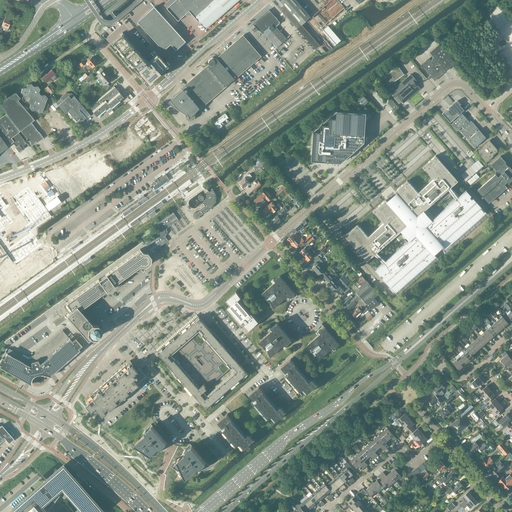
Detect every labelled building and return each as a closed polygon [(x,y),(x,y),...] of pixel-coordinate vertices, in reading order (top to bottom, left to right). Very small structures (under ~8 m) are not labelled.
[(164,6),(178,21),(186,15),(191,16),(192,15),(206,30),(239,0),(170,0),(169,1),(164,6)] [(293,26),(295,25),(316,49),(320,45),(302,25),(311,17),(295,0),(274,0),(273,1),(291,22),(290,23),(293,26)] [(166,49),(171,45),(177,50),(186,42),(155,7),(138,22),(159,45),(166,49)] [(268,37),(277,48),(287,39),(276,27),(281,23),(269,10),(253,24),(263,35),(265,34),(268,37)] [(5,19),(2,26),(8,29),(11,22),(5,19)] [(328,26),(323,30),(322,31),(336,46),(341,41),(328,26)] [(184,113),(186,117),(186,118),(187,119),(187,120),(188,120),(188,121),(189,121),(190,121),(191,121),(192,121),(193,121),(193,120),(194,120),(194,119),(195,119),(195,118),(195,117),(195,116),(195,115),(194,114),(199,110),(199,111),(234,81),(262,57),(243,35),(226,50),(216,59),(215,60),(214,59),(213,59),(212,59),(212,58),(212,59),(211,59),(210,61),(209,61),(210,61),(209,62),(210,63),(210,64),(209,65),(205,69),(201,72),(181,89),(182,88),(183,90),(174,97),(185,110),(183,112),(184,113)] [(120,36),(112,43),(124,55),(125,57),(136,70),(137,70),(138,71),(138,72),(140,73),(139,73),(140,74),(141,75),(141,76),(142,76),(143,77),(144,79),(147,82),(148,83),(148,82),(150,81),(151,79),(152,80),(152,79),(153,78),(154,78),(154,77),(155,76),(156,76),(157,74),(157,75),(158,74),(159,73),(160,72),(161,71),(162,71),(163,69),(163,70),(164,69),(165,68),(166,67),(165,67),(167,66),(167,65),(166,65),(166,64),(157,54),(148,62),(147,60),(143,63),(140,59),(136,55),(133,51),(131,49),(127,45),(127,44),(124,41),(124,40),(120,36)] [(85,44),(70,54),(99,93),(73,112),(83,126),(116,102),(117,101),(119,99),(119,98),(120,97),(120,95),(120,93),(119,91),(119,90),(85,44)] [(431,61),(431,62),(435,66),(441,65),(446,71),(453,65),(456,63),(444,50),(439,45),(430,53),(433,56),(432,59),(431,61)] [(429,76),(430,76),(431,76),(435,81),(443,73),(440,70),(439,70),(438,70),(438,68),(436,68),(428,59),(421,65),(429,74),(429,76)] [(66,61),(18,96),(53,138),(58,134),(63,141),(77,130),(52,96),(78,76),(66,61)] [(398,68),(396,69),(380,81),(385,88),(389,85),(393,83),(404,75),(398,68)] [(421,76),(424,80),(426,78),(417,68),(415,70),(421,76)] [(393,83),(389,85),(391,87),(390,87),(391,88),(392,88),(393,88),(394,88),(394,87),(395,88),(393,90),(392,90),(394,93),(392,95),(399,104),(401,101),(403,103),(406,101),(408,99),(419,90),(420,89),(419,87),(417,85),(419,84),(411,75),(411,74),(405,79),(396,87),(396,86),(396,85),(396,84),(395,84),(395,83),(394,83),(393,83)] [(374,94),(372,95),(383,107),(386,104),(376,92),(375,93),(374,91),(372,93),(374,94)] [(356,97),(364,106),(369,101),(361,93),(356,97)] [(0,165),(13,156),(0,139),(0,135),(8,130),(29,159),(51,142),(26,108),(16,94),(0,105),(0,165)] [(388,103),(395,111),(399,108),(392,100),(388,103)] [(456,102),(442,114),(450,123),(464,110),(460,106),(461,105),(458,102),(458,101),(457,101),(456,102)] [(312,161),(341,163),(364,143),(366,113),(337,112),(314,132),(312,161)] [(213,122),(216,125),(219,129),(223,126),(221,123),(229,117),(226,113),(221,116),(216,120),(213,122)] [(486,138),(481,132),(472,121),(470,123),(463,114),(451,125),(455,129),(457,132),(462,127),(463,128),(460,131),(475,148),(486,138)] [(72,161),(44,181),(54,194),(117,149),(126,161),(144,149),(143,147),(149,143),(138,127),(133,131),(131,129),(76,168),(72,161)] [(478,151),(479,152),(478,153),(487,163),(494,157),(493,156),(498,151),(489,141),(478,151)] [(384,223),(369,237),(358,225),(345,236),(367,261),(375,254),(383,263),(377,269),(384,277),(382,278),(395,292),(436,256),(434,254),(443,246),(445,248),(486,212),(473,198),(472,199),(465,191),(458,197),(451,188),(458,181),(436,156),(423,167),(434,179),(418,193),(408,181),(395,192),(397,194),(392,198),(388,202),(386,200),(374,211),(384,223)] [(495,172),(495,175),(477,190),(489,204),(507,188),(504,185),(508,182),(509,183),(511,179),(511,169),(509,166),(508,167),(505,164),(506,163),(500,156),(491,165),(497,171),(495,172)] [(478,161),(461,176),(466,182),(484,167),(478,161)] [(239,183),(244,189),(250,183),(248,181),(252,177),(250,174),(245,178),(245,177),(239,183)] [(379,174),(377,176),(385,185),(387,183),(379,174)] [(476,174),(467,182),(471,186),(480,178),(476,174)] [(159,181),(157,179),(154,181),(155,182),(152,184),(153,185),(151,185),(154,189),(157,187),(157,188),(162,185),(161,184),(166,181),(163,177),(159,181)] [(255,185),(247,192),(251,196),(257,191),(256,190),(262,185),(257,179),(253,182),(255,185)] [(372,179),(370,181),(378,191),(381,189),(372,179)] [(281,188),(277,192),(279,194),(287,187),(284,184),(281,187),(281,188)] [(203,200),(204,202),(210,209),(211,208),(212,207),(213,206),(213,205),(214,204),(215,202),(215,201),(215,200),(216,199),(216,198),(215,197),(215,196),(215,195),(215,194),(214,192),(212,190),(203,196),(204,197),(204,198),(204,199),(203,200)] [(268,201),(273,197),(266,190),(261,194),(262,194),(254,201),(258,205),(266,199),(268,201)] [(0,245),(13,263),(14,264),(41,244),(31,230),(51,216),(34,192),(30,195),(27,192),(24,195),(22,196),(18,198),(20,200),(18,201),(16,200),(12,203),(7,197),(2,200),(0,196),(0,245)] [(210,209),(204,202),(203,203),(205,206),(195,214),(194,214),(194,215),(194,216),(194,217),(195,217),(195,218),(196,218),(197,218),(210,209)] [(276,202),(274,204),(273,203),(272,202),(264,209),(262,211),(264,212),(266,215),(269,212),(269,213),(270,213),(270,214),(271,214),(272,214),(273,213),(278,209),(281,206),(278,203),(276,202)] [(271,221),(276,226),(282,221),(279,218),(283,214),(283,215),(289,210),(288,210),(285,206),(280,211),(281,212),(274,218),(271,221)] [(158,233),(158,234),(159,235),(160,235),(161,235),(162,235),(163,235),(164,236),(165,236),(166,235),(166,234),(167,233),(167,232),(167,231),(166,230),(165,229),(178,220),(172,212),(171,211),(155,223),(159,229),(158,230),(158,231),(158,232),(158,233)] [(301,224),(293,231),(295,233),(297,232),(303,227),(301,224)] [(292,244),(300,236),(299,235),(298,236),(295,233),(293,231),(288,236),(290,238),(288,239),(288,240),(289,242),(290,242),(292,244)] [(158,234),(145,243),(151,252),(168,241),(165,236),(164,236),(163,235),(162,235),(161,235),(160,235),(159,235),(158,234)] [(304,240),(306,243),(313,237),(310,234),(304,240)] [(302,238),(300,236),(292,244),(293,245),(293,246),(294,248),(295,248),(296,248),(301,244),(303,246),(306,243),(302,238)] [(0,280),(14,271),(10,265),(13,263),(0,245),(0,280)] [(309,245),(300,252),(302,254),(301,255),(301,256),(302,257),(303,258),(304,257),(312,250),(313,249),(310,247),(309,245)] [(66,303),(71,310),(78,310),(108,288),(108,289),(109,289),(110,289),(110,288),(111,288),(111,287),(111,286),(140,265),(145,266),(149,263),(150,258),(147,254),(143,253),(140,249),(66,303)] [(312,250),(304,257),(305,258),(304,259),(307,262),(313,257),(316,254),(312,250)] [(316,258),(318,260),(325,253),(323,251),(322,252),(318,256),(316,258)] [(344,262),(350,269),(354,266),(347,259),(344,262)] [(313,269),(316,272),(322,267),(317,261),(313,265),(315,267),(313,269)] [(321,274),(325,278),(332,272),(330,269),(329,270),(324,265),(322,267),(316,272),(319,276),(321,274)] [(326,284),(329,288),(338,280),(333,275),(334,274),(332,272),(325,278),(328,282),(326,284)] [(297,296),(294,292),(295,292),(294,292),(280,276),(280,275),(274,279),(274,280),(276,282),(262,293),(268,298),(271,301),(274,308),(275,308),(274,308),(288,296),(291,300),(298,296),(298,295),(297,296)] [(352,296),(355,300),(356,301),(357,301),(358,303),(358,302),(363,308),(365,306),(368,310),(369,310),(371,309),(372,307),(373,306),(375,308),(374,307),(379,304),(374,298),(378,294),(366,281),(362,276),(353,284),(359,290),(354,294),(352,296)] [(348,287),(340,279),(338,280),(329,288),(332,291),(334,289),(339,295),(348,287)] [(351,290),(354,294),(359,290),(353,284),(349,287),(351,290)] [(228,308),(241,323),(242,322),(249,330),(259,321),(254,316),(253,317),(238,300),(241,297),(236,291),(236,292),(227,300),(231,305),(228,308)] [(345,306),(346,306),(350,302),(351,303),(355,300),(352,296),(351,295),(348,298),(347,297),(341,302),(345,306)] [(350,302),(346,306),(347,306),(346,307),(350,311),(356,305),(358,308),(352,313),(353,315),(353,316),(355,318),(355,317),(356,318),(359,315),(359,316),(363,313),(363,314),(368,310),(365,306),(363,308),(358,302),(358,303),(357,301),(356,301),(355,300),(351,303),(350,302)] [(92,325),(78,310),(71,310),(66,315),(86,338),(88,340),(88,339),(89,338),(91,337),(96,337),(100,334),(100,333),(101,333),(102,333),(102,332),(102,331),(102,330),(101,330),(100,329),(97,325),(92,325)] [(244,369),(198,316),(157,352),(194,394),(206,409),(247,373),(244,369)] [(502,316),(498,320),(505,327),(507,326),(507,325),(509,324),(506,321),(508,319),(507,318),(506,317),(505,316),(503,317),(502,316)] [(498,320),(495,323),(501,330),(503,328),(504,329),(504,328),(505,327),(498,320)] [(271,327),(271,328),(272,329),(259,341),(265,346),(268,349),(271,356),(272,356),(271,355),(285,344),(286,346),(287,346),(292,340),(291,340),(277,324),(278,324),(277,323),(271,327)] [(332,348),(335,350),(339,344),(339,343),(325,327),(322,324),(322,323),(317,329),(320,333),(307,345),(306,345),(313,350),(315,352),(319,360),(319,359),(332,348)] [(495,323),(491,326),(498,334),(502,331),(501,330),(495,323)] [(491,326),(488,329),(494,336),(496,335),(498,334),(491,326)] [(488,329),(484,332),(491,340),(495,337),(488,329)] [(0,364),(30,381),(31,382),(31,381),(31,380),(32,380),(32,379),(32,378),(33,378),(33,377),(34,376),(35,376),(36,375),(37,375),(38,375),(39,374),(41,374),(43,374),(44,374),(45,375),(47,375),(48,374),(81,345),(76,339),(72,335),(70,337),(69,338),(62,330),(29,359),(9,349),(4,359),(2,358),(0,361),(0,364)] [(484,332),(480,335),(487,343),(489,341),(489,342),(491,340),(484,332)] [(479,337),(477,339),(484,346),(485,345),(487,343),(480,335),(479,334),(477,335),(479,337)] [(473,338),(472,340),(473,342),(480,349),(482,347),(482,348),(484,346),(477,339),(475,340),(473,338)] [(471,343),(470,345),(477,353),(478,351),(480,349),(473,342),(472,340),(470,341),(471,343)] [(470,345),(466,348),(467,350),(468,350),(473,355),(475,354),(477,353),(470,345)] [(463,350),(462,351),(464,353),(471,361),(475,358),(473,356),(473,355),(468,350),(467,350),(466,348),(463,350)] [(499,361),(503,365),(511,358),(506,352),(502,355),(504,357),(499,361)] [(464,353),(460,356),(467,364),(469,362),(469,363),(471,361),(464,353)] [(460,356),(457,359),(464,367),(465,366),(467,364),(460,356)] [(503,365),(506,368),(511,362),(511,359),(511,358),(511,356),(511,358),(503,365)] [(312,379),(310,381),(309,382),(294,365),(296,364),(291,359),(281,367),(288,375),(286,376),(300,391),(303,388),(307,393),(306,394),(318,384),(318,383),(317,384),(312,379)] [(457,359),(453,363),(460,370),(462,368),(462,369),(464,367),(457,359)] [(132,366),(133,365),(130,361),(85,399),(86,400),(86,399),(86,402),(88,405),(93,410),(94,408),(101,416),(136,386),(135,385),(145,376),(139,369),(137,371),(132,366)] [(472,378),(467,383),(470,386),(473,384),(476,388),(484,380),(480,375),(476,379),(474,377),(472,378)] [(437,394),(429,401),(430,403),(430,404),(431,406),(432,405),(433,406),(437,402),(440,405),(444,402),(439,397),(441,396),(439,393),(445,388),(443,385),(441,383),(434,390),(435,391),(437,394)] [(281,407),(278,410),(263,393),(264,391),(259,386),(249,395),(256,402),(255,403),(268,419),(272,416),(276,420),(274,421),(275,422),(287,411),(286,411),(286,412),(281,407)] [(476,392),(474,393),(480,400),(483,397),(491,390),(487,386),(484,388),(482,386),(476,392)] [(483,401),(487,405),(488,405),(494,400),(492,398),(495,395),(491,390),(483,397),(485,399),(483,401)] [(445,401),(448,405),(454,400),(452,396),(445,401)] [(490,407),(492,410),(499,403),(495,398),(494,400),(488,405),(487,405),(486,407),(488,409),(490,407)] [(499,403),(492,410),(494,412),(492,413),(496,418),(502,413),(500,410),(503,408),(499,403)] [(443,408),(438,412),(444,419),(453,411),(450,408),(447,405),(443,408)] [(471,405),(460,415),(463,418),(470,413),(473,410),(475,408),(471,405)] [(471,415),(476,421),(479,418),(474,412),(471,415)] [(395,417),(402,424),(409,418),(404,413),(402,415),(400,413),(395,417)] [(237,446),(239,445),(240,443),(244,448),(243,449),(255,439),(254,439),(249,434),(247,436),(246,437),(231,420),(232,419),(228,414),(218,422),(224,430),(223,431),(237,446)] [(498,418),(493,422),(496,426),(500,422),(504,426),(499,430),(501,432),(503,430),(509,425),(507,423),(511,420),(511,419),(508,414),(507,415),(507,414),(500,420),(498,418)] [(460,417),(450,425),(458,434),(467,426),(465,423),(460,417)] [(402,424),(408,431),(413,427),(411,425),(413,423),(409,418),(402,424)] [(134,444),(141,448),(143,451),(147,458),(159,448),(160,446),(162,448),(164,447),(169,444),(168,444),(167,442),(153,426),(151,424),(152,424),(151,424),(145,432),(146,434),(135,444),(134,444)] [(509,433),(511,435),(511,433),(511,425),(511,426),(509,424),(509,425),(503,430),(507,434),(509,433)] [(0,443),(5,439),(9,443),(14,439),(12,437),(14,435),(11,432),(9,434),(2,425),(0,426),(0,443)] [(408,431),(415,439),(422,433),(417,427),(415,429),(413,427),(408,431)] [(387,428),(382,433),(388,440),(391,437),(395,441),(397,439),(387,428)] [(382,433),(377,437),(386,448),(388,446),(385,443),(388,440),(382,433)] [(422,433),(415,439),(421,446),(426,442),(424,440),(426,438),(422,433)] [(377,437),(371,442),(378,449),(381,447),(384,450),(386,448),(377,437)] [(371,442),(366,447),(376,457),(378,456),(375,452),(378,449),(371,442)] [(475,442),(469,447),(473,453),(479,448),(482,452),(487,447),(489,445),(487,442),(485,444),(484,444),(482,442),(478,445),(475,442)] [(497,446),(505,455),(507,454),(509,452),(501,443),(497,446)] [(174,463),(173,464),(179,467),(183,473),(186,478),(198,468),(201,471),(210,466),(210,465),(209,466),(206,462),(207,462),(206,462),(192,446),(192,445),(192,446),(191,444),(189,445),(186,450),(187,452),(174,463)] [(366,447),(361,451),(367,458),(370,456),(373,460),(376,457),(366,447)] [(361,451),(356,456),(365,467),(367,465),(364,461),(367,458),(361,451)] [(365,467),(356,456),(350,460),(357,468),(360,465),(363,469),(365,467)] [(485,466),(487,468),(490,466),(491,467),(494,465),(492,463),(494,462),(490,457),(487,460),(486,459),(482,463),(485,466)] [(491,473),(495,478),(506,469),(499,461),(496,464),(492,468),(494,470),(491,473)] [(341,469),(343,471),(349,478),(356,472),(346,462),(344,464),(345,466),(341,469)] [(437,468),(433,472),(435,474),(439,470),(441,473),(447,467),(448,466),(445,464),(443,462),(437,468)] [(395,469),(389,473),(396,480),(401,476),(398,472),(400,470),(394,463),(391,465),(395,469)] [(54,471),(46,479),(44,481),(41,483),(12,508),(9,510),(10,511),(101,511),(103,510),(63,464),(57,469),(55,468),(54,471)] [(343,471),(339,475),(345,482),(349,478),(343,471)] [(333,476),(335,478),(341,485),(345,482),(339,475),(337,472),(333,476)] [(383,472),(381,474),(390,485),(396,480),(389,473),(386,476),(383,472)] [(456,477),(451,472),(448,475),(445,472),(437,480),(440,484),(442,482),(443,484),(445,482),(447,485),(456,477)] [(503,476),(498,481),(502,486),(511,477),(511,473),(510,475),(505,479),(503,476)] [(379,482),(383,487),(385,489),(390,485),(381,474),(379,476),(382,480),(379,482)] [(511,477),(502,486),(506,491),(511,486),(511,485),(511,477)] [(335,478),(331,482),(337,489),(341,485),(335,478)] [(372,481),(370,483),(378,492),(383,487),(379,482),(377,480),(374,483),(372,481)] [(331,482),(327,485),(326,485),(331,491),(333,493),(337,489),(331,482)] [(450,486),(446,490),(449,495),(453,492),(455,494),(456,494),(457,494),(465,488),(460,482),(452,488),(450,486)] [(325,483),(320,487),(327,494),(331,491),(326,485),(327,485),(325,483)] [(378,492),(370,483),(368,485),(369,487),(366,489),(372,496),(378,492)] [(314,488),(316,491),(323,498),(327,494),(320,487),(318,485),(314,488)] [(316,491),(312,494),(319,501),(323,498),(316,491)] [(464,501),(461,504),(462,506),(473,497),(471,495),(472,494),(472,493),(470,492),(469,491),(468,492),(464,496),(461,498),(464,501)] [(312,494),(308,498),(315,505),(319,501),(312,494)] [(349,506),(351,509),(359,501),(355,496),(348,502),(350,505),(349,506)] [(462,506),(458,510),(459,511),(460,511),(464,509),(464,508),(467,505),(470,509),(473,506),(477,502),(473,497),(462,506)] [(300,505),(301,507),(302,506),(306,503),(310,508),(315,505),(308,498),(300,505)] [(354,510),(356,511),(357,511),(364,507),(359,501),(351,509),(353,511),(354,510)] [(304,511),(305,511),(301,507),(300,505),(297,502),(293,505),(296,509),(292,511),(304,511)]
